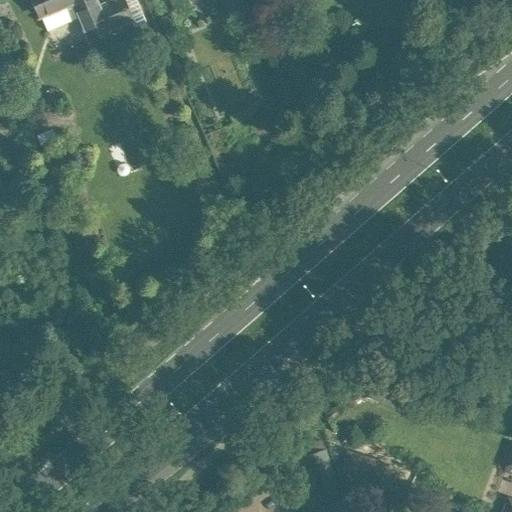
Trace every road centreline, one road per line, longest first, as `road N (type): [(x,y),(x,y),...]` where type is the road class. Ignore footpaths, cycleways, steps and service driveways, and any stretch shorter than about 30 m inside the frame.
road 1 (primary): [(511,76),(14,511)]
road 2 (primary): [(88,511),(511,144)]
